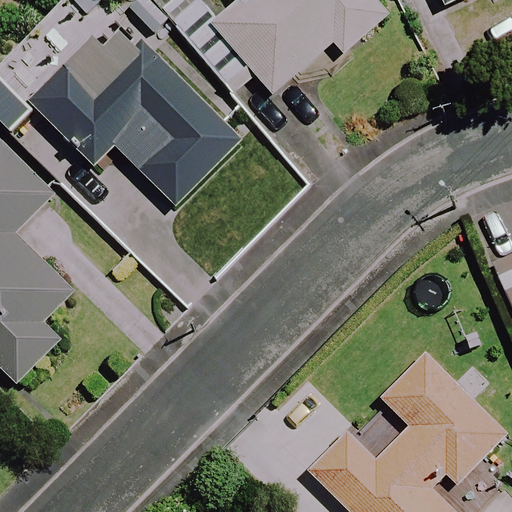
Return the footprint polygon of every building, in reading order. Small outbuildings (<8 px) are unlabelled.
[(228,0),(240,13),(228,23),(208,0),(179,0),(162,15),(232,96),(255,77),(275,100),(336,48),(345,57),(388,20),(370,0),(228,0)] [(511,0),(439,0),(444,11),(468,0),(511,0)] [(172,209),(238,145),(127,29),(98,57),(92,52),(34,108),(94,170),(115,150),(172,209)] [(0,375),(21,397),(70,349),(45,323),(76,292),(22,236),(60,199),(2,140),(0,142),(0,375)] [(511,271),(499,278),(511,308),(511,271)] [(508,439),(426,359),(384,402),(411,429),(376,466),(348,439),(311,478),(345,511),(477,511),(478,511),(457,491),(508,439)]
